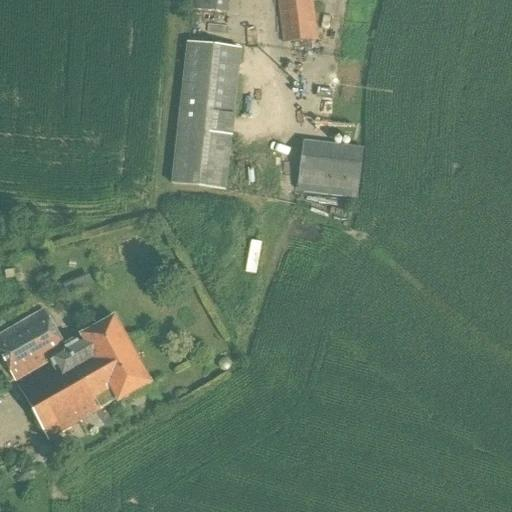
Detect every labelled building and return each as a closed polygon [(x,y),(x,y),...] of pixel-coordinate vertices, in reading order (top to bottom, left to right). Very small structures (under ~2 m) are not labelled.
[(227,14),(228,0),(192,0),(191,10),(227,14)] [(278,0),(283,44),(316,40),(311,0),(278,0)] [(224,192),(241,49),(186,43),(170,185),(224,192)] [(297,191),(357,198),(362,153),(303,146),(297,191)] [(248,188),(249,197),(271,196),(270,187),(248,188)] [(4,271),(5,279),(15,277),(13,269),(4,271)] [(65,349),(43,311),(0,336),(0,356),(14,382),(49,361),(53,368),(18,388),(48,440),(100,410),(115,401),(117,403),(151,385),(114,317),(80,336),(82,340),(65,349)] [(228,370),(230,367),(230,364),(229,361),(226,360),(223,360),(220,361),(218,364),(218,367),(220,370),(222,371),(225,372),(228,370)] [(28,471),(20,468),(14,474),(16,483),(24,485),(31,479),(28,471)]
